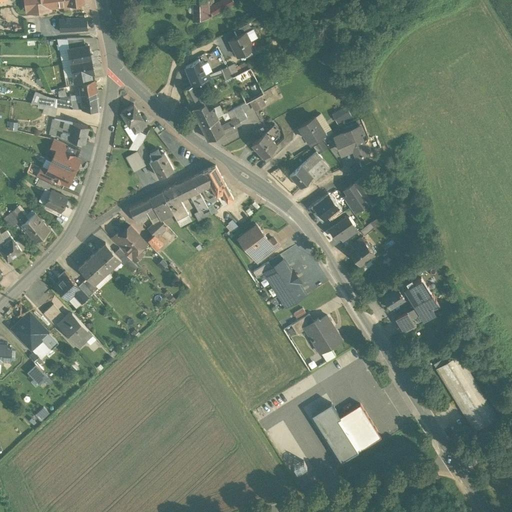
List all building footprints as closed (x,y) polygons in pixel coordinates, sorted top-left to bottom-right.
[(25,0),(27,11),(49,8),(49,7),(48,0),(25,0)] [(211,6),(209,7),(207,0),(193,0),(194,21),(207,17),(214,12),(211,6)] [(232,0),(222,0),(211,6),(214,12),(233,1),(232,0)] [(64,5),(63,5),(64,11),(83,9),(82,2),(64,5)] [(86,18),(59,20),(60,33),(87,31),(86,18)] [(248,24),(235,31),(237,35),(245,31),(245,32),(251,29),(248,24)] [(245,32),(245,31),(237,35),(228,39),(237,56),(254,48),(245,32)] [(83,39),(66,39),(68,49),(85,46),(83,39)] [(85,46),(68,49),(71,63),(92,59),(91,54),(89,52),(88,45),(85,46)] [(92,59),(71,63),(74,77),(90,74),(93,73),(92,66),(93,64),(92,59)] [(203,64),(201,65),(199,60),(185,66),(192,84),(193,85),(197,83),(209,78),(203,64)] [(248,63),(241,67),(241,66),(236,68),(238,73),(250,67),(248,63)] [(234,64),(228,67),(232,76),(238,73),(236,68),(234,64)] [(228,67),(221,70),(223,73),(225,80),(226,82),(234,78),(232,76),(228,67)] [(238,73),(232,76),(234,78),(246,102),(250,100),(259,95),(263,92),(250,67),(238,73)] [(209,78),(197,83),(200,91),(225,80),(223,73),(217,75),(213,77),(209,78)] [(90,74),(74,77),(75,84),(79,83),(91,80),(90,74)] [(91,80),(79,83),(80,95),(87,94),(87,93),(97,91),(94,79),(91,80)] [(192,84),(183,89),(189,100),(198,96),(202,94),(200,91),(197,83),(193,85),(192,84)] [(68,86),(59,89),(59,98),(70,99),(68,86)] [(97,91),(87,93),(87,94),(80,95),(81,102),(81,109),(99,110),(97,96),(97,91)] [(46,97),(36,92),(31,103),(45,105),(46,97)] [(264,104),(259,95),(250,100),(254,107),(255,108),(264,104)] [(198,96),(189,100),(193,108),(201,104),(198,96)] [(74,98),(65,100),(66,108),(81,109),(81,102),(74,102),(74,98)] [(246,102),(240,105),(244,113),(254,107),(250,100),(246,102)] [(201,104),(193,108),(196,115),(204,111),(201,104)] [(56,107),(45,105),(43,114),(54,116),(56,107)] [(142,118),(133,105),(121,112),(129,126),(130,125),(136,122),(142,118)] [(240,105),(233,109),(236,115),(238,119),(239,122),(247,118),(244,113),(240,105)] [(204,111),(196,115),(201,126),(217,118),(218,118),(213,107),(204,111)] [(347,108),(332,115),(336,123),(351,116),(347,108)] [(233,109),(227,112),(230,118),(236,115),(233,109)] [(315,117),(300,127),(309,141),(324,131),(315,117)] [(146,125),(142,118),(136,122),(138,126),(140,130),(146,125)] [(217,118),(201,126),(208,139),(223,131),(221,127),(217,118)] [(62,121),(54,119),(50,135),(58,136),(60,128),(62,121)] [(238,119),(221,127),(223,131),(240,123),(239,122),(238,119)] [(72,123),(62,121),(60,128),(71,130),(72,123)] [(88,126),(72,123),(71,130),(70,134),(69,139),(84,143),(88,126)] [(274,124),(265,132),(273,141),(279,135),(276,132),(279,130),(274,124)] [(360,126),(349,130),(334,137),(340,150),(343,149),(344,153),(353,150),(358,160),(369,155),(361,135),(364,134),(360,126)] [(324,131),(309,141),(312,146),(327,137),(324,131)] [(141,144),(146,135),(139,132),(129,150),(137,150),(141,144)] [(273,141),(265,132),(261,136),(252,144),(264,157),(277,145),(273,141)] [(66,144),(54,139),(50,148),(55,151),(57,148),(63,151),(66,144)] [(320,153),(328,148),(323,140),(315,145),(320,153)] [(80,151),(66,144),(63,151),(77,157),(80,151)] [(149,158),(141,144),(137,150),(143,162),(149,158)] [(63,151),(57,148),(55,151),(51,161),(74,171),(80,158),(77,157),(63,151)] [(164,153),(150,161),(159,178),(174,170),(164,153)] [(315,154),(302,165),(307,172),(320,160),(315,154)] [(369,155),(358,160),(361,167),(371,161),(368,155),(369,155)] [(320,160),(307,172),(309,174),(314,169),(320,176),(329,169),(320,160)] [(74,171),(51,161),(47,169),(45,173),(51,176),(65,183),(68,184),(74,171)] [(307,172),(302,165),(290,176),(300,188),(312,178),(309,174),(307,172)] [(223,180),(215,166),(203,172),(210,184),(212,187),(223,180)] [(51,176),(45,173),(47,169),(41,167),(37,177),(39,178),(48,182),(51,176)] [(314,169),(309,174),(312,178),(315,181),(320,176),(314,169)] [(203,172),(191,178),(198,190),(198,191),(203,188),(210,184),(203,172)] [(65,183),(51,176),(48,182),(51,184),(62,189),(65,183)] [(366,182),(363,177),(354,184),(368,203),(377,197),(366,182)] [(48,182),(39,178),(36,185),(45,188),(48,190),(51,184),(48,182)] [(191,178),(178,184),(183,193),(186,191),(189,195),(198,190),(191,178)] [(371,179),(366,182),(377,197),(382,194),(371,179)] [(223,180),(212,187),(217,196),(228,190),(223,180)] [(178,184),(162,193),(173,213),(177,220),(187,215),(176,196),(183,193),(178,184)] [(212,187),(210,184),(203,188),(211,202),(216,200),(218,198),(217,196),(212,187)] [(368,203),(354,184),(345,190),(348,195),(358,209),(368,203)] [(45,188),(39,201),(44,203),(50,191),(48,190),(45,188)] [(67,198),(51,190),(50,191),(44,203),(61,211),(67,198)] [(198,191),(198,190),(189,195),(198,213),(199,213),(208,208),(207,208),(198,191)] [(217,196),(218,198),(219,200),(222,205),(233,199),(228,190),(217,196)] [(162,193),(149,199),(155,210),(160,219),(173,213),(162,193)] [(358,209),(348,195),(343,198),(353,213),(358,209)] [(338,208),(328,196),(315,206),(324,218),(329,214),(334,211),(338,208)] [(155,210),(149,199),(142,203),(150,217),(150,219),(158,215),(155,210)] [(191,216),(197,213),(192,202),(185,205),(191,216)] [(142,203),(129,210),(137,224),(150,217),(142,203)] [(212,205),(207,208),(208,208),(211,215),(216,211),(212,205)] [(24,216),(17,207),(11,212),(19,220),(22,224),(27,219),(24,216)] [(208,208),(199,213),(198,213),(194,215),(198,222),(211,215),(208,208)] [(32,210),(24,216),(27,219),(35,213),(32,210)] [(11,212),(4,218),(11,227),(19,220),(11,212)] [(49,230),(35,213),(27,219),(22,224),(21,224),(36,241),(49,230)] [(348,217),(330,229),(336,239),(340,237),(354,227),(348,217)] [(379,217),(372,222),(376,227),(383,222),(379,217)] [(160,220),(149,231),(154,237),(155,238),(167,227),(161,220),(160,220)] [(229,233),(237,230),(235,221),(226,224),(229,233)] [(370,223),(360,231),(364,236),(374,229),(370,223)] [(269,242),(256,226),(246,234),(240,238),(240,239),(240,242),(242,245),(245,246),(252,255),(259,249),(269,242)] [(146,244),(130,227),(124,233),(122,231),(116,236),(129,249),(124,253),(130,259),(146,244)] [(354,227),(340,237),(343,242),(358,232),(354,227)] [(12,238),(7,230),(1,234),(0,235),(0,237),(4,244),(12,238)] [(129,249),(116,236),(112,240),(119,248),(124,253),(129,249)] [(155,238),(154,237),(149,242),(157,251),(162,246),(155,238)] [(22,252),(12,238),(4,244),(0,246),(0,250),(8,261),(22,252)] [(374,254),(361,238),(354,244),(356,246),(349,251),(360,266),(374,254)] [(269,242),(259,249),(265,257),(279,247),(273,239),(269,242)] [(114,253),(105,244),(92,256),(107,273),(120,261),(118,259),(119,258),(114,253)] [(119,248),(114,253),(119,258),(118,259),(120,261),(124,264),(130,259),(124,253),(119,248)] [(92,256),(79,269),(88,278),(94,285),(107,273),(92,256)] [(291,272),(284,260),(271,268),(264,273),(272,285),(273,285),(280,296),(278,296),(286,309),(306,296),(299,284),(301,283),(293,271),(291,272)] [(268,263),(253,273),(257,278),(264,273),(271,268),(268,263)] [(78,287),(64,272),(58,278),(60,281),(54,287),(67,300),(73,294),(82,304),(88,298),(78,287)] [(411,277),(406,281),(408,284),(405,286),(407,290),(414,301),(431,291),(421,276),(413,281),(411,277)] [(94,285),(88,278),(82,283),(92,294),(97,289),(94,285)] [(408,284),(406,281),(396,287),(397,287),(402,294),(407,290),(405,286),(408,284)] [(82,283),(78,287),(88,298),(93,294),(92,294),(82,283)] [(396,287),(382,296),(390,308),(405,298),(402,294),(397,287),(396,287)] [(431,291),(414,301),(417,306),(416,306),(408,311),(407,311),(397,317),(404,330),(415,323),(411,317),(420,311),(424,318),(435,312),(432,308),(435,307),(440,304),(435,297),(435,298),(431,291)] [(59,299),(54,303),(63,315),(68,311),(59,299)] [(53,305),(43,314),(55,327),(58,325),(57,324),(64,317),(53,305)] [(303,309),(294,315),(297,319),(305,314),(303,309)] [(49,333),(29,312),(12,329),(25,343),(27,342),(30,341),(35,347),(42,340),(49,333)] [(88,330),(72,313),(66,319),(64,317),(57,324),(58,325),(79,347),(88,339),(83,334),(88,330)] [(309,315),(304,318),(308,325),(314,322),(309,315)] [(334,327),(327,316),(319,321),(318,319),(314,322),(308,325),(307,326),(308,327),(304,329),(305,330),(320,354),(320,353),(330,347),(341,340),(333,328),(334,327)] [(304,318),(291,326),(297,335),(305,330),(304,329),(308,327),(307,326),(308,325),(304,318)] [(42,340),(35,347),(30,341),(27,342),(25,343),(31,350),(32,349),(35,352),(41,359),(51,349),(42,340)] [(7,343),(0,343),(0,367),(0,363),(3,361),(11,361),(11,351),(11,347),(7,347),(7,343)] [(330,347),(320,353),(326,363),(336,357),(330,347)] [(41,359),(35,352),(29,357),(37,365),(38,366),(43,362),(43,361),(41,359)] [(459,355),(449,361),(450,362),(447,364),(446,363),(436,369),(474,430),(484,424),(483,423),(486,421),(487,422),(497,417),(459,355)] [(37,365),(27,374),(39,388),(49,378),(37,365)] [(48,391),(45,397),(58,404),(62,398),(48,391)] [(313,414),(343,462),(361,450),(339,415),(331,402),(313,414)] [(359,403),(339,415),(361,450),(381,438),(359,403)] [(48,413),(44,407),(36,414),(40,419),(48,413)] [(303,462),(293,468),(296,473),(306,467),(303,462)]
